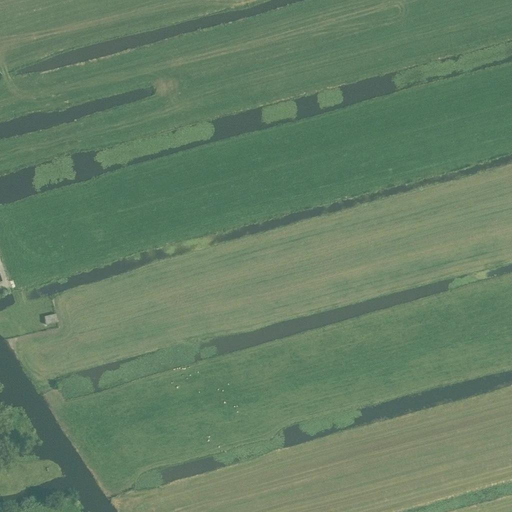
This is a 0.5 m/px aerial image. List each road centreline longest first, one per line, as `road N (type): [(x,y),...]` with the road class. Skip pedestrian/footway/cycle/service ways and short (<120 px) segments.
road 1 (track): [(167,496),(126,494),(59,406),(14,319),(0,318)]
road 2 (track): [(140,65),(19,89),(0,53)]
